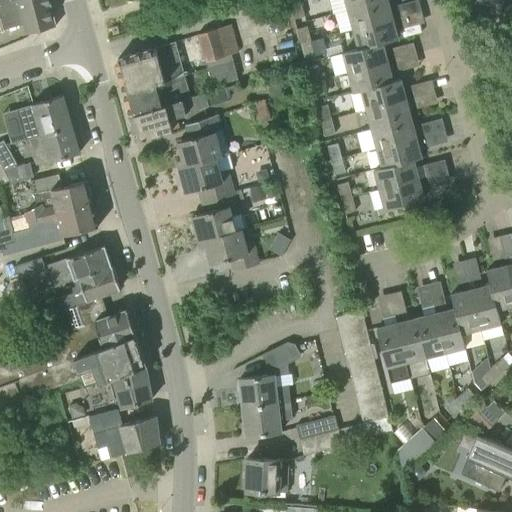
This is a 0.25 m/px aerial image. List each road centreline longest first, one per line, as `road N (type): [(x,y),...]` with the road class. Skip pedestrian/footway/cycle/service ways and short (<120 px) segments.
road 1 (residential): [(180,511),(184,458),(173,369),(83,41)]
road 2 (residential): [(359,272),(424,257),(492,211)]
road 3 (residential): [(492,211),(455,82)]
